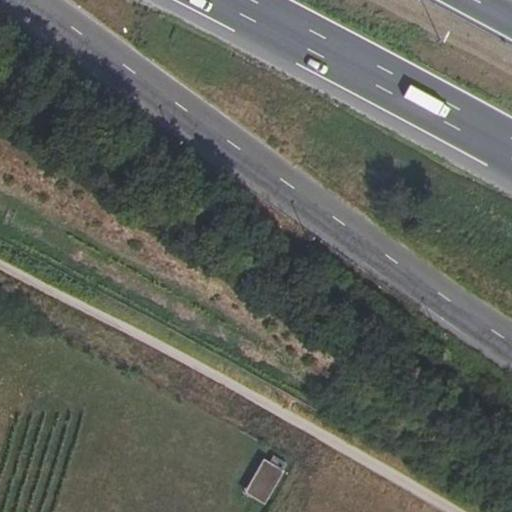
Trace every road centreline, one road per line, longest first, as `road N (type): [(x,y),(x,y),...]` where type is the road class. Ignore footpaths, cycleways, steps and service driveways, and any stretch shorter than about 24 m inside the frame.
road 1 (motorway): [(32,0),(511,347)]
road 2 (motorway): [(229,0),(511,152)]
